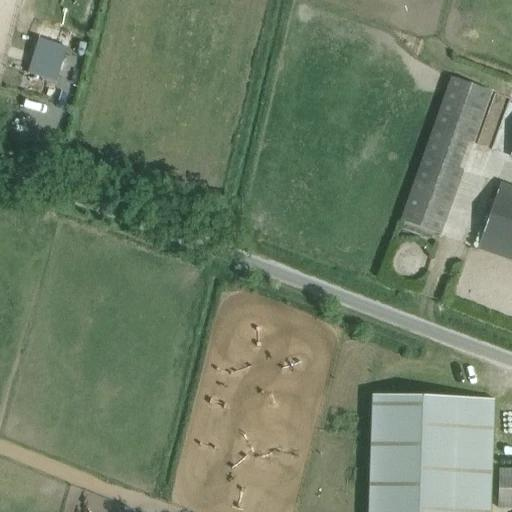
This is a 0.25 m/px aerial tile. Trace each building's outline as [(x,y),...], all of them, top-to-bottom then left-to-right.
[(39,44),(31,68),(57,76),(64,52),(65,49),(39,41),(39,44)] [(451,78),(400,221),(440,235),(463,170),(458,168),(468,141),(473,143),(491,92),(451,78)] [(511,186),(501,183),(478,248),(511,260),(511,186)] [(490,511),(494,399),(372,395),(368,511),(490,511)] [(511,508),(511,469),(499,470),(498,509),(511,508)]
